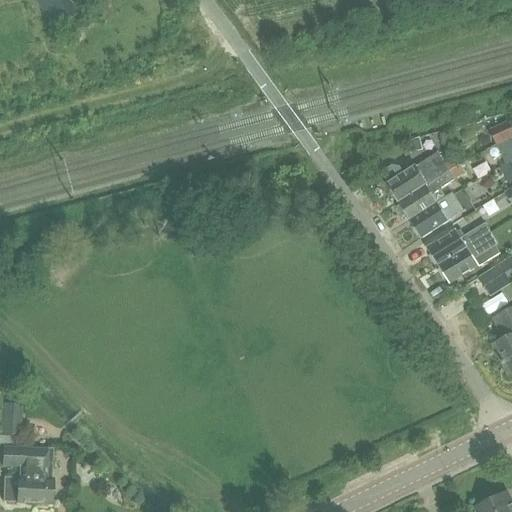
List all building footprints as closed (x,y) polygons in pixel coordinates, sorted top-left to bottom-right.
[(52,0),(31,0),(39,10),(52,0)] [(489,130),(496,146),(511,139),(511,129),(508,121),(489,130)] [(505,164),(506,164),(509,162),(511,160),(511,139),(496,146),(505,164)] [(385,169),(383,176),(387,183),(386,183),(398,202),(459,164),(455,158),(445,165),(437,153),(413,168),(413,166),(403,173),(398,166),(392,165),(385,169)] [(400,204),(396,207),(402,217),(406,214),(410,219),(445,196),(441,189),(454,180),(465,174),(459,164),(398,202),(400,204)] [(410,219),(421,238),(463,211),(454,197),(450,199),(447,196),(446,197),(445,196),(410,219)] [(455,231),(427,248),(438,266),(490,231),(485,223),(460,239),(455,231)] [(490,231),(438,266),(450,284),(477,267),(473,260),(498,245),(490,231)] [(37,253),(42,273),(62,268),(58,248),(37,253)] [(511,255),(477,278),(489,297),(511,283),(511,255)] [(491,345),(507,376),(511,373),(511,308),(492,319),(503,339),(491,345)] [(2,403),(0,429),(0,446),(3,447),(2,466),(19,466),(18,478),(4,477),(2,501),(49,503),(52,450),(16,448),(16,437),(20,437),(21,405),(2,403)] [(475,508),(477,511),(511,511),(511,505),(506,493),(475,508)]
